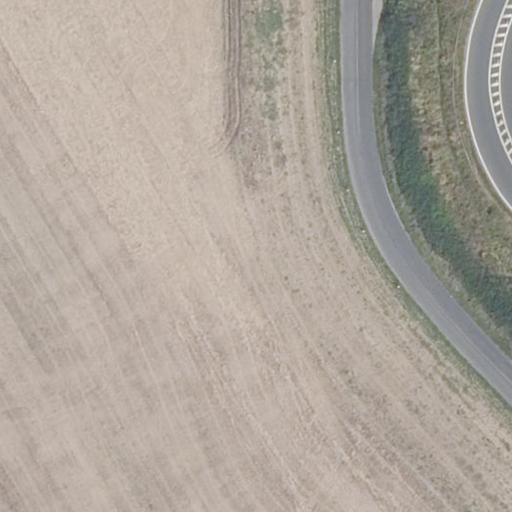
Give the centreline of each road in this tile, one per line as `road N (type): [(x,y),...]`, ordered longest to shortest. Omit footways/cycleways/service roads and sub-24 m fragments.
road 1 (unclassified): [(356,0),(364,163),(378,217),(406,270),(511,388)]
road 2 (trunk): [(489,0),(472,58),(471,110),(487,164),(511,201)]
